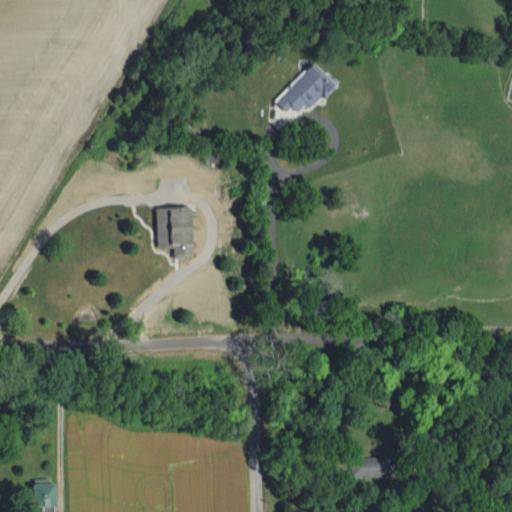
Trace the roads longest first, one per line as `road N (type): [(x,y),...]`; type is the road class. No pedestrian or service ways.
road 1 (residential): [(0,344),(511,337)]
road 2 (residential): [(254,511),(248,336)]
